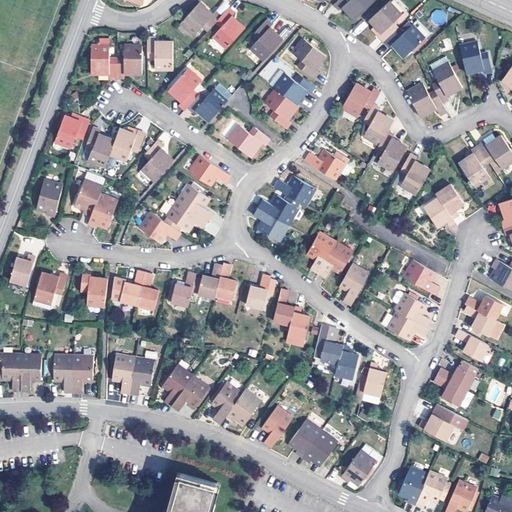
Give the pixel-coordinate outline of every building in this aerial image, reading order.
[(341,10),(342,8),(346,4),(353,11),(349,15),(354,20),(375,0),(338,0),(334,4),(341,10)] [(368,20),(373,26),(377,23),(384,31),(380,34),(379,35),(383,40),(398,27),(393,22),(402,14),(390,0),(368,20)] [(204,25),(209,29),(217,20),(221,16),(216,11),(215,12),(212,16),(204,10),(207,6),(201,1),(181,22),(195,35),(204,25)] [(342,8),(349,15),(353,11),(346,4),(342,8)] [(212,16),(215,12),(207,6),(204,10),(212,16)] [(246,26),(242,22),(238,25),(231,18),(234,15),(236,13),(229,6),(221,16),(217,20),(222,26),(213,35),(227,48),(246,26)] [(238,25),(242,22),(234,15),(231,18),(238,25)] [(251,46),(265,59),(285,37),(279,32),(276,36),(268,28),(271,25),(273,23),(267,18),(255,31),(260,35),(251,46)] [(373,26),(380,34),(384,31),(377,23),(373,26)] [(403,32),(398,27),(383,40),(389,46),(391,44),(394,42),(401,49),(398,52),(403,57),(424,37),(413,24),(403,32)] [(276,36),(279,32),(271,25),(268,28),(276,36)] [(157,43),(157,40),(157,37),(148,37),(148,57),(156,57),(156,69),(174,70),(175,41),(168,41),(167,44),(157,43)] [(300,66),(314,77),(319,70),(317,69),(313,67),(319,58),(323,61),(328,55),(304,38),(293,53),(303,61),(300,66)] [(484,66),(485,69),(485,73),(493,71),(489,53),(482,54),(479,41),(461,44),(467,73),(474,72),(473,68),(484,66)] [(391,44),(398,52),(401,49),(394,42),(391,44)] [(108,70),(108,75),(108,78),(117,78),(117,58),(109,58),(109,46),(92,45),(92,75),(97,75),(97,70),(108,70)] [(135,70),(135,75),(142,75),(142,46),(125,46),(125,58),(117,58),(117,78),(125,78),(125,75),(125,70),(135,70)] [(313,67),(317,69),(323,61),(319,58),(313,67)] [(441,83),(435,86),(437,90),(443,102),(449,98),(448,96),(446,92),(455,87),(457,91),(464,87),(449,62),(434,71),(441,83)] [(511,67),(502,81),(507,85),(510,82),(511,83),(511,67)] [(168,91),(173,95),(176,92),(184,99),(181,102),(180,105),(185,109),(188,106),(198,95),(193,91),(201,81),(188,69),(168,91)] [(277,89),(299,105),(303,99),(300,97),(306,88),(309,91),(312,93),(317,86),(302,75),(297,81),(286,73),(282,70),(271,85),(277,89)] [(375,88),(374,90),(371,94),(361,88),(363,84),(357,81),(343,107),(358,116),(365,104),(371,107),(373,103),(380,91),(375,88)] [(423,117),(427,115),(425,111),(435,105),(437,109),(441,116),(449,112),(443,102),(437,90),(430,93),(424,83),(408,91),(423,117)] [(209,121),(232,96),(217,84),(214,87),(206,97),(200,92),(198,95),(188,106),(195,112),(196,110),(199,107),(206,113),(203,116),(209,121)] [(371,94),(374,90),(363,84),(361,88),(371,94)] [(448,96),(457,91),(455,87),(446,92),(448,96)] [(300,97),(303,99),(309,91),(306,88),(300,97)] [(292,121),(290,120),(286,116),(292,109),(296,112),(300,106),(299,105),(277,89),(267,103),(277,111),(273,117),(287,127),(292,121)] [(173,95),(181,102),(184,99),(176,92),(173,95)] [(380,143),(388,130),(395,118),(387,113),(385,117),(377,112),(379,109),(380,107),(373,103),(371,107),(364,120),(371,123),(364,134),(380,143)] [(425,111),(427,115),(437,109),(435,105),(425,111)] [(196,110),(203,116),(206,113),(199,107),(196,110)] [(290,120),(296,112),(292,109),(286,116),(290,120)] [(387,113),(379,109),(377,112),(385,117),(387,113)] [(77,135),(84,138),(91,119),(76,113),(74,118),(65,115),(55,140),(73,147),(77,135)] [(253,156),(256,152),(252,149),(259,141),(262,144),(265,146),(271,139),(256,127),(253,132),(241,124),(231,139),(253,156)] [(89,159),(106,165),(110,153),(116,137),(100,133),(102,129),(94,126),(87,144),(93,146),(89,159)] [(116,137),(110,153),(128,160),(132,148),(139,150),(146,132),(138,129),(137,133),(119,127),(116,137)] [(407,145),(402,142),(400,146),(391,140),(393,136),(395,134),(388,130),(380,143),(378,147),(384,151),(378,162),(393,170),(407,145)] [(503,168),(511,161),(511,149),(500,133),(494,137),(496,141),(488,146),(486,143),(484,140),(478,145),(489,162),(496,158),(503,168)] [(402,142),(393,136),(391,140),(400,146),(402,142)] [(494,137),(486,143),(488,146),(496,141),(494,137)] [(142,168),(155,181),(175,158),(162,148),(165,145),(158,139),(146,154),(151,158),(142,168)] [(256,152),(262,144),(259,141),(252,149),(256,152)] [(483,166),(489,162),(478,145),(471,149),(472,152),(475,155),(467,161),(464,157),(458,161),(475,186),(490,177),(483,166)] [(306,160),(337,179),(347,162),(325,149),(320,158),(311,152),(306,160)] [(475,155),(472,152),(464,157),(467,161),(475,155)] [(417,194),(426,178),(432,167),(425,163),(423,168),(415,163),(417,159),(418,157),(411,153),(401,169),(408,174),(401,185),(417,194)] [(226,183),(231,175),(202,155),(191,171),(210,184),(216,176),(226,183)] [(425,163),(417,159),(415,163),(423,168),(425,163)] [(302,201),(307,204),(316,187),(294,175),(289,184),(279,178),(275,186),(288,194),(302,201)] [(84,212),(91,215),(99,195),(103,187),(85,179),(76,202),(86,206),(84,210),(84,212)] [(45,214),(55,216),(63,185),(45,180),(38,205),(47,208),(46,213),(45,214)] [(190,184),(179,199),(208,220),(214,212),(205,205),(210,198),(190,184)] [(459,214),(457,209),(454,204),(462,199),(451,184),(437,193),(440,196),(454,217),(459,214)] [(331,200),(339,206),(345,196),(336,191),(331,200)] [(258,205),(290,224),(299,207),(302,201),(288,194),(285,199),(277,195),(272,203),(262,198),(258,205)] [(96,228),(97,225),(99,220),(109,224),(119,202),(99,195),(91,215),(88,224),(96,228)] [(445,218),(448,222),(450,226),(457,221),(454,217),(440,196),(425,207),(436,223),(445,218)] [(511,197),(498,203),(501,210),(505,209),(508,218),(504,219),(501,220),(503,227),(511,223),(511,197)] [(208,220),(179,199),(168,215),(183,225),(188,229),(194,221),(203,227),(208,220)] [(454,204),(457,209),(465,204),(462,199),(454,204)] [(74,207),(84,210),(86,206),(76,202),(74,207)] [(47,208),(38,205),(36,210),(46,213),(47,208)] [(280,241),(290,224),(258,205),(253,214),(262,219),(258,228),(280,241)] [(179,231),(164,221),(152,212),(141,227),(161,241),(167,233),(176,240),(182,233),(179,231)] [(164,221),(179,231),(183,225),(168,215),(164,221)] [(445,218),(436,223),(439,228),(448,222),(445,218)] [(99,220),(97,225),(107,229),(109,224),(99,220)] [(506,234),(510,233),(511,232),(511,223),(503,227),(506,234)] [(311,269),(319,273),(337,242),(320,232),(308,253),(316,258),(311,269)] [(337,242),(319,273),(326,277),(332,267),(341,272),(354,251),(337,242)] [(11,280),(26,284),(35,256),(27,254),(26,259),(18,256),(11,280)] [(432,281),(436,271),(415,259),(405,277),(436,294),(441,286),(432,281)] [(492,267),(494,268),(499,271),(495,280),(511,289),(511,266),(496,259),(492,267)] [(224,265),(216,295),(234,299),(238,280),(228,278),(231,264),(225,262),(224,265)] [(216,295),(224,265),(216,263),(213,277),(204,275),(199,294),(215,298),(216,295)] [(352,264),(339,285),(348,291),(343,300),(351,305),(369,274),(352,264)] [(494,268),(489,277),(495,280),(499,271),(494,268)] [(121,301),(138,305),(145,272),(138,270),(134,283),(126,281),(121,301)] [(33,302),(50,308),(55,291),(63,293),(68,273),(61,271),(60,276),(43,271),(33,302)] [(87,304),(105,306),(108,277),(91,275),(92,271),(84,271),(81,289),(88,290),(87,304)] [(185,285),(177,283),(172,302),(189,306),(197,273),(188,271),(185,285)] [(145,272),(138,305),(155,309),(160,289),(151,287),(153,274),(145,272)] [(246,304),(263,308),(272,275),(264,274),(260,287),(251,285),(246,304)] [(164,300),(172,302),(177,283),(169,281),(164,300)] [(294,311),(295,306),(285,303),(289,290),(282,288),(273,321),(290,325),(294,311)] [(397,310),(428,327),(432,319),(422,314),(427,305),(405,292),(396,309),(397,310)] [(470,296),(466,304),(468,305),(495,318),(503,303),(487,294),(483,302),(470,296)] [(489,335),(497,320),(495,318),(468,305),(464,312),(477,319),(473,326),(489,335)] [(290,325),(288,335),(305,339),(310,317),(300,314),(302,308),(295,306),(294,311),(290,325)] [(429,328),(428,327),(397,310),(388,327),(409,339),(414,330),(425,336),(429,328)] [(338,364),(344,345),(334,342),(338,329),(329,326),(329,328),(324,327),(321,340),(325,342),(321,360),(338,364)] [(481,360),(488,344),(460,329),(456,336),(468,342),(464,351),(481,360)] [(344,345),(338,364),(336,374),(353,379),(359,355),(349,353),(351,346),(344,345)] [(0,353),(0,378),(12,378),(12,389),(21,389),(22,355),(0,353)] [(22,355),(21,389),(30,390),(30,378),(41,379),(41,355),(22,355)] [(54,379),(64,379),(64,390),(73,391),(74,356),(54,355),(54,379)] [(121,391),(130,393),(136,358),(117,355),(113,379),(123,380),(121,391)] [(94,356),(74,356),(73,391),(83,391),(83,380),(93,380),(94,356)] [(136,358),(130,393),(139,394),(141,383),(150,385),(154,361),(136,358)] [(438,375),(467,390),(479,368),(462,359),(455,373),(442,367),(438,375)] [(164,400),(171,405),(192,377),(177,366),(163,384),(170,390),(164,400)] [(376,369),(370,368),(365,388),(364,392),(382,396),(387,373),(376,371),(376,369)] [(467,390),(438,375),(435,382),(447,389),(443,397),(459,405),(467,390)] [(186,401),(195,407),(208,389),(192,377),(171,405),(179,410),(186,401)] [(227,415),(242,394),(226,383),(212,403),(220,408),(214,418),(221,423),(227,415)] [(357,395),(363,396),(364,392),(365,388),(359,387),(357,395)] [(245,390),(242,394),(227,415),(234,421),(235,420),(237,417),(246,422),(261,402),(245,390)] [(272,447),(292,419),(276,407),(263,426),(271,432),(265,442),(272,447)] [(495,409),(493,418),(500,420),(502,411),(495,409)] [(420,427),(445,440),(454,424),(433,413),(428,422),(424,420),(420,427)] [(237,417),(235,420),(243,426),(246,422),(237,417)] [(296,453),(302,457),(321,430),(306,420),(292,439),(300,445),(297,451),(296,453)] [(321,430),(302,457),(310,463),(311,461),(315,456),(323,462),(337,442),(321,430)] [(288,445),(297,451),(300,445),(292,439),(288,445)] [(353,475),(362,481),(376,462),(360,451),(341,476),(349,481),(349,480),(353,475)] [(486,463),(489,456),(481,453),(478,460),(486,463)] [(320,467),(323,462),(315,456),(311,461),(320,467)] [(416,505),(428,475),(411,467),(400,493),(409,497),(407,501),(416,505)] [(447,478),(430,471),(428,475),(416,505),(425,509),(429,498),(437,501),(439,498),(444,501),(451,484),(446,481),(447,478)] [(358,487),(362,481),(353,475),(349,480),(358,487)] [(212,511),(219,488),(179,478),(169,511),(212,511)] [(459,480),(445,511),(455,511),(458,507),(467,511),(475,493),(477,488),(459,480)] [(475,493),(467,511),(469,511),(470,511),(478,494),(475,493)] [(511,511),(511,496),(503,493),(501,499),(491,495),(485,511),(503,511),(504,511),(506,511),(511,511)]
